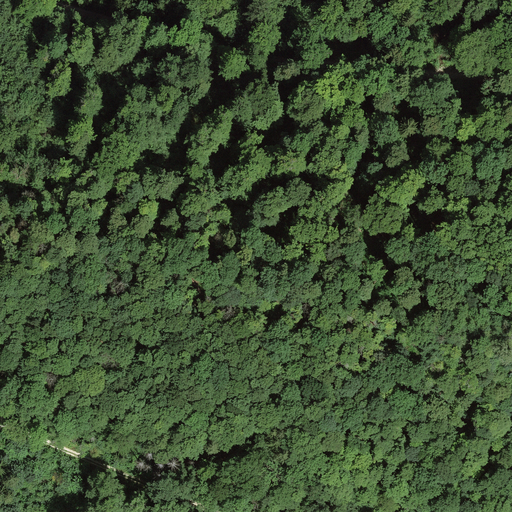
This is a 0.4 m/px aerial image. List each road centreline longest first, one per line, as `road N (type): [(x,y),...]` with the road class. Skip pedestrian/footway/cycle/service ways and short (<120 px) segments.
road 1 (track): [(511,79),(327,66),(43,0)]
road 2 (track): [(0,424),(214,511)]
